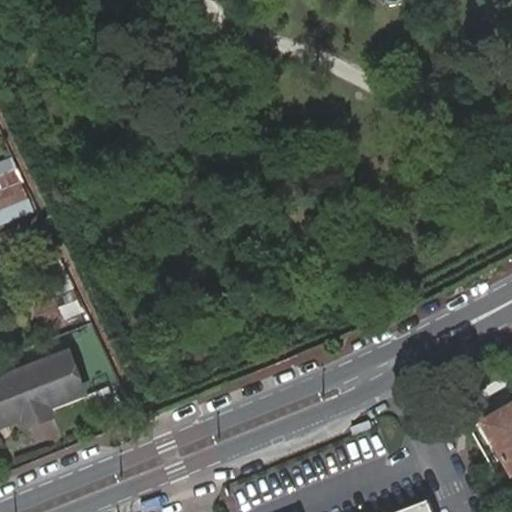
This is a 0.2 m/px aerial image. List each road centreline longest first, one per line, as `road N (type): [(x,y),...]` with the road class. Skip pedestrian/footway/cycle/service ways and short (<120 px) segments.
road 1 (primary): [(387,366),(331,377),(0,510)]
road 2 (primary): [(69,511),(343,404),(387,366)]
road 3 (primary): [(387,366),(511,301)]
